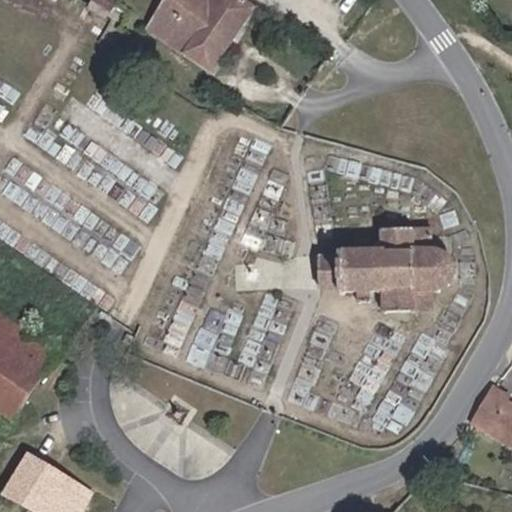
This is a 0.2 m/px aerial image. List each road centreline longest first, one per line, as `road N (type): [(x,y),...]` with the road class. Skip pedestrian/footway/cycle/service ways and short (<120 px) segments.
road 1 (tertiary): [(511,288),(499,345),(437,441),(396,478),(302,511)]
road 2 (tertiary): [(412,0),(470,77),(511,162)]
